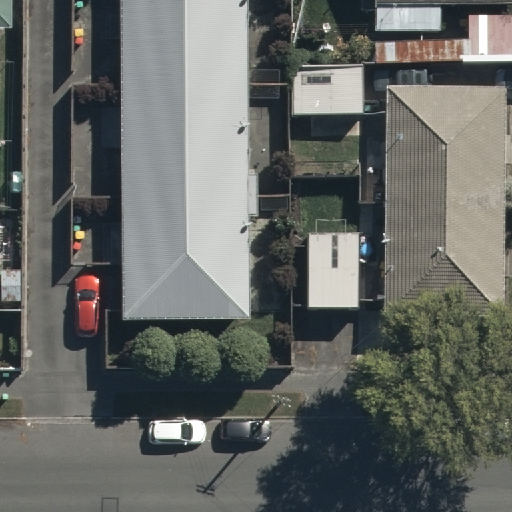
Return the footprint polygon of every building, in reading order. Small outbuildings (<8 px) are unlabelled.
[(15,0),(0,0),(0,35),(15,35),(15,0)] [(250,0),(123,0),(125,322),(252,321),(250,0)] [(511,0),(376,0),(377,41),(448,39),(448,16),(511,15),(511,0)] [(363,69),(292,69),(292,120),(363,120),(363,69)] [(389,97),(387,322),(499,323),(501,97),(389,97)] [(360,226),(306,226),(308,300),(359,301),(360,226)]
